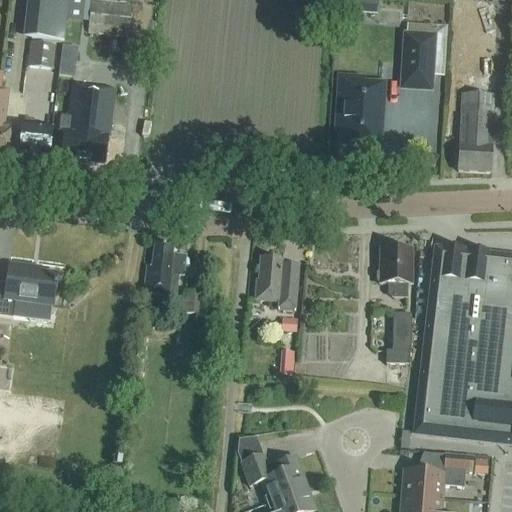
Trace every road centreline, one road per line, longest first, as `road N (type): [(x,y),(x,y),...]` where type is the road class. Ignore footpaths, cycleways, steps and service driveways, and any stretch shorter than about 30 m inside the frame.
road 1 (secondary): [(246,211),(511,200)]
road 2 (secondary): [(246,211),(0,181)]
